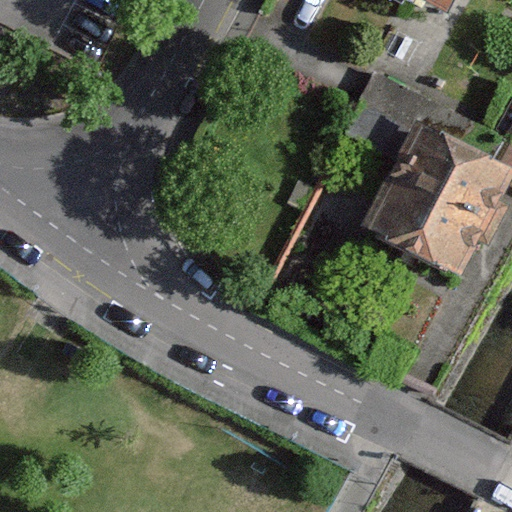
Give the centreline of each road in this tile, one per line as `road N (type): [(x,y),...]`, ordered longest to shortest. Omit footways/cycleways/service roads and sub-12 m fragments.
road 1 (residential): [(511,484),(259,357),(81,252)]
road 2 (residential): [(81,252),(208,0)]
